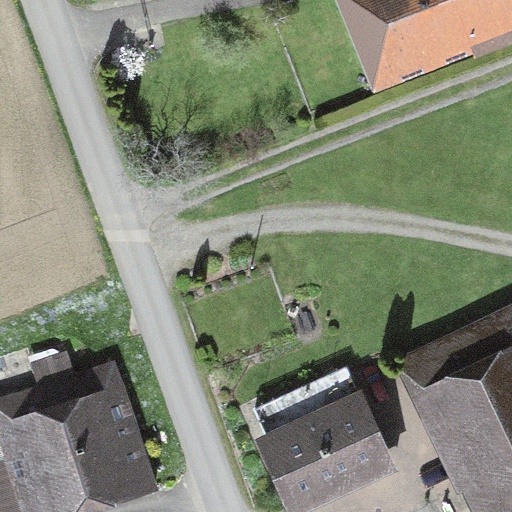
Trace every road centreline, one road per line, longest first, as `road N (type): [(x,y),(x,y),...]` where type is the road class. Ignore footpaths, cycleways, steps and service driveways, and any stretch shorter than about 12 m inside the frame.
road 1 (unclassified): [(220,511),(36,0)]
road 2 (track): [(117,222),(511,68)]
